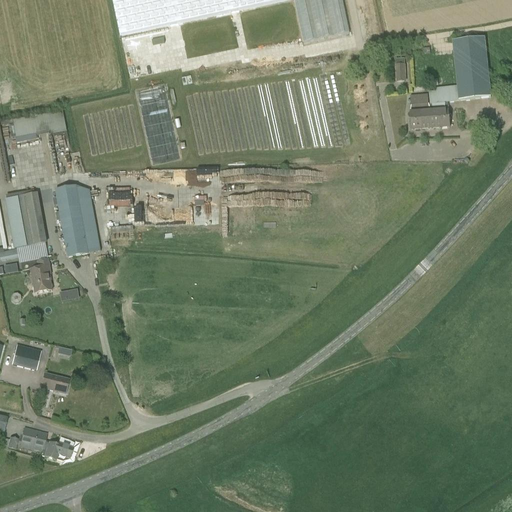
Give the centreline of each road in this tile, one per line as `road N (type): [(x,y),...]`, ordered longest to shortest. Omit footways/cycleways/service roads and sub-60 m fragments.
road 1 (unclassified): [(63,491),(210,429),(274,391),(388,302),(511,170)]
road 2 (track): [(511,22),(358,46)]
